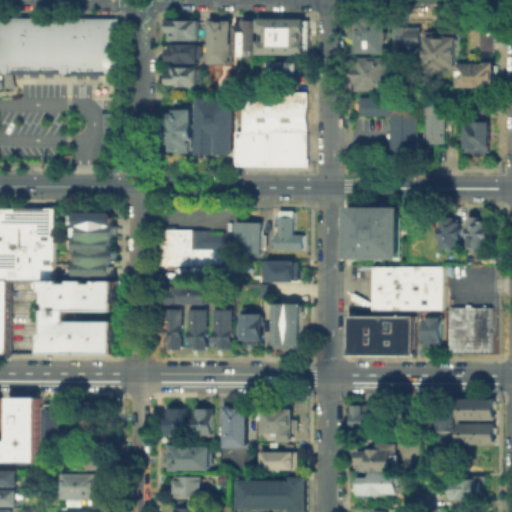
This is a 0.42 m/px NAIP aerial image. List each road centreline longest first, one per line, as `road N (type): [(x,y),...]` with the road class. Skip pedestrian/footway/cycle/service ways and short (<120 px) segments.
road 1 (residential): [(141,0),(139,511)]
road 2 (residential): [(330,0),(328,511)]
road 3 (secondary): [(511,187),(0,186)]
road 4 (secondary): [(0,373),(329,374)]
road 5 (secondary): [(329,374),(511,374)]
